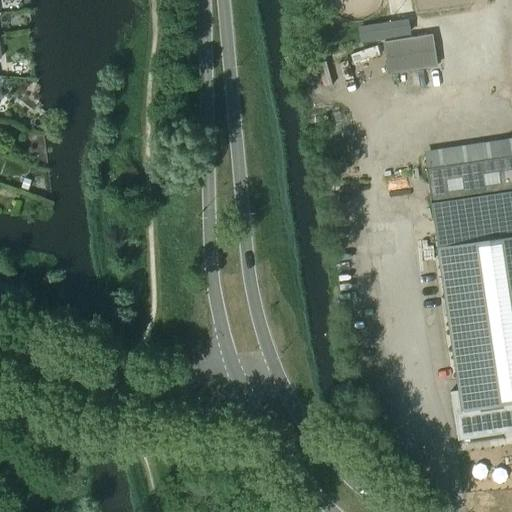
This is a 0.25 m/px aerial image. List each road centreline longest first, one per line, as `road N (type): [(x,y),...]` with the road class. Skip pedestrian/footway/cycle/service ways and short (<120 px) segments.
road 1 (secondary): [(274,371),(248,267),(224,0)]
road 2 (secondary): [(203,0),(213,293),(231,367)]
road 3 (residential): [(34,374),(59,395),(112,409),(207,418),(248,403)]
road 4 (residential): [(231,367),(161,390),(112,391),(34,374)]
road 5 (secondary): [(386,511),(344,474),(274,371)]
road 6 (secondary): [(248,403),(331,511)]
